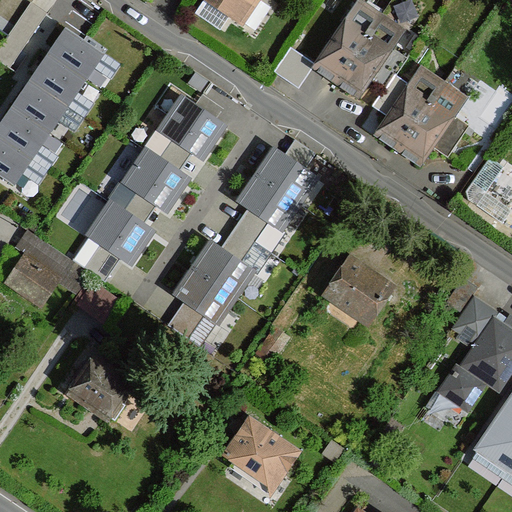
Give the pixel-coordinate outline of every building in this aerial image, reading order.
[(232,16),(208,0),(207,0),(198,13),(222,30),(232,16)] [(208,0),(232,16),(244,24),(260,0),(208,0)] [(20,8),(8,1),(0,13),(0,29),(5,33),(20,8)] [(11,61),(49,10),(38,2),(1,53),(11,61)] [(316,65),(340,81),(377,27),(353,12),(316,65)] [(70,27),(0,125),(0,170),(17,183),(108,54),(70,27)] [(388,89),(397,78),(408,60),(394,50),(399,42),(377,27),(340,81),(362,96),(374,80),(388,89)] [(307,82),(316,57),(291,48),(282,73),(307,82)] [(410,86),(397,78),(388,89),(376,106),(391,115),(379,132),(403,148),(438,94),(416,79),(410,86)] [(232,123),(184,90),(158,128),(206,161),(232,123)] [(461,110),(438,94),(403,148),(425,164),(437,147),(451,157),(470,127),(456,118),(461,110)] [(195,176),(147,144),(121,182),(169,214),(195,176)] [(321,176),(275,145),(239,199),(250,207),(270,219),(285,230),(321,176)] [(504,224),(511,212),(511,210),(488,192),(505,168),(492,158),(468,191),(471,199),(504,224)] [(162,230),(115,197),(89,235),(137,268),(162,230)] [(270,219),(250,207),(224,246),(243,259),(270,219)] [(26,258),(59,280),(79,292),(91,275),(36,235),(31,231),(17,252),(26,258)] [(224,246),(212,238),(176,291),(222,322),(258,269),(243,259),(224,246)] [(0,263),(0,275),(9,282),(26,258),(17,252),(11,248),(0,263)] [(59,280),(26,258),(9,282),(43,305),(59,280)] [(331,294),(368,320),(391,287),(353,262),(331,294)] [(464,314),(475,298),(481,290),(466,279),(449,303),(464,314)] [(123,302),(92,280),(75,304),(106,325),(123,302)] [(479,344),(495,321),(500,314),(475,298),(464,314),(454,328),(479,344)] [(511,316),(503,327),(511,333),(511,316)] [(511,333),(503,327),(495,321),(479,344),(447,390),(468,405),(485,380),(501,391),(502,390),(511,374),(511,333)] [(171,343),(164,351),(175,361),(181,353),(171,343)] [(97,360),(73,394),(108,418),(109,416),(119,401),(131,384),(97,360)] [(511,393),(476,446),(511,470),(511,393)] [(119,401),(109,416),(116,421),(126,406),(119,401)] [(252,418),(226,455),(269,484),(279,469),(285,474),(300,452),(252,418)] [(343,451),(333,443),(326,453),(337,460),(343,451)]
